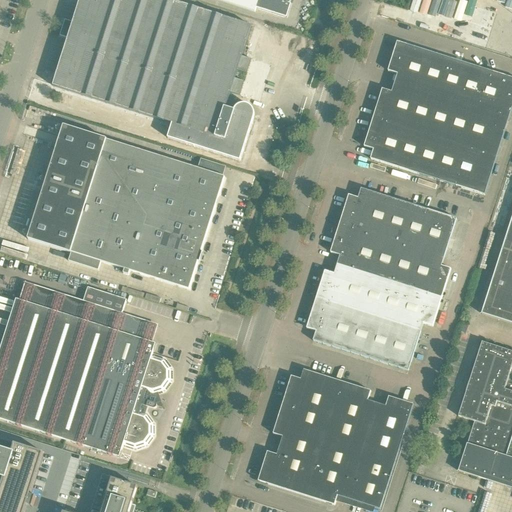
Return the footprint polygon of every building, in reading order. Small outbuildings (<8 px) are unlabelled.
[(53,87),(125,110),(160,0),(80,0),(73,23),(65,20),(60,36),(68,39),(53,87)] [(168,0),(160,0),(125,110),(172,124),(168,139),(240,161),(253,120),(254,119),(254,118),(255,117),(255,116),(255,114),(254,113),(254,112),(254,110),(253,109),(252,108),(251,107),(250,107),(249,106),(248,105),(247,105),(246,105),(244,104),(243,105),(242,105),(240,105),(239,106),(238,106),(237,107),(236,108),(235,109),(235,110),(234,111),(226,109),(231,93),(240,96),(245,82),(235,79),(237,71),(247,74),(252,60),(242,57),(252,26),(168,0)] [(215,0),(255,13),(256,8),(287,18),(292,0),(215,0)] [(374,150),(371,160),(485,196),(511,109),(511,78),(397,42),(388,72),(397,75),(392,92),(382,89),(375,113),(364,147),(374,150)] [(203,253),(201,252),(225,177),(107,140),(64,126),(28,240),(71,253),(69,262),(99,271),(101,263),(125,270),(123,275),(129,276),(130,272),(189,291),(198,262),(200,262),(203,253)] [(361,189),(358,198),(358,199),(349,196),(331,253),(340,256),(334,274),(325,271),(307,329),(316,332),(313,341),(409,371),(423,324),(433,327),(451,269),(442,266),(457,219),(418,207),(361,189)] [(482,315),(511,324),(511,219),(511,224),(482,315)] [(0,419),(81,445),(119,315),(122,316),(122,315),(127,300),(88,288),(83,302),(83,304),(27,286),(22,302),(16,300),(0,351),(0,419)] [(145,299),(160,304),(161,299),(147,294),(145,299)] [(119,315),(81,445),(120,458),(123,446),(125,446),(125,448),(134,451),(134,449),(135,449),(137,449),(137,451),(146,448),(145,446),(147,446),(147,445),(148,446),(154,438),(153,437),(153,436),(153,435),(155,435),(155,426),(153,426),(153,424),(153,423),(154,423),(148,415),(147,416),(146,415),(145,415),(147,407),(153,409),(154,409),(155,409),(156,409),(156,408),(157,408),(157,407),(157,406),(157,405),(156,404),(155,404),(156,399),(155,396),(163,393),(163,391),(164,391),(165,390),(166,391),(171,383),(170,382),(171,381),(171,380),(172,380),(172,371),(171,371),(171,370),(170,369),(171,368),(166,360),(165,361),(164,360),(163,360),(163,358),(152,355),(156,344),(150,342),(155,327),(119,315)] [(474,423),(461,463),(458,473),(511,490),(511,392),(505,390),(511,368),(511,352),(482,343),(458,417),(474,423)] [(258,481),(320,501),(335,506),(338,496),(380,510),(414,405),(389,397),(386,407),(385,406),(368,401),(371,391),(304,370),(301,380),(291,377),(284,400),(283,403),(273,434),(283,437),(282,438),(277,455),(268,452),(258,481)] [(0,486),(1,487),(0,489),(0,511),(24,511),(27,505),(32,507),(33,508),(36,497),(35,496),(35,497),(30,495),(44,453),(15,444),(11,454),(0,450),(0,486)] [(138,487),(127,484),(126,483),(126,484),(123,483),(124,482),(112,479),(101,511),(134,511),(136,506),(132,505),(138,487)] [(155,498),(157,493),(148,490),(147,496),(155,498)]
